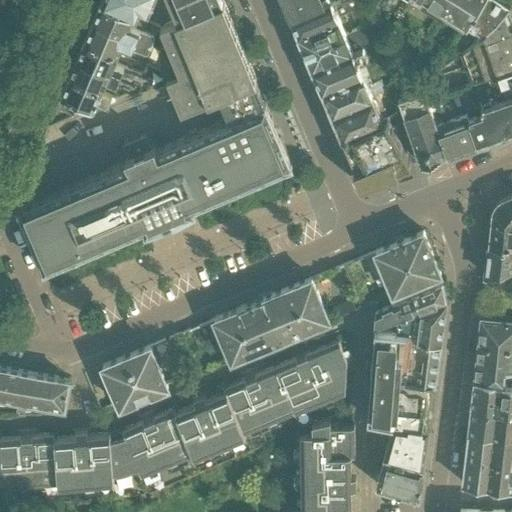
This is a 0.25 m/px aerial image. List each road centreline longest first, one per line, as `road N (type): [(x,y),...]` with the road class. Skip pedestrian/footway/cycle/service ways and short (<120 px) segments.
road 1 (residential): [(438,191),(466,266),(434,511)]
road 2 (residential): [(70,350),(358,230)]
road 3 (residential): [(358,230),(258,0)]
road 4 (residential): [(365,511),(372,443),(359,387),(357,313)]
road 5 (residential): [(0,178),(76,0)]
road 6 (residential): [(0,427),(91,421),(70,350)]
road 7 (residential): [(50,347),(0,224)]
